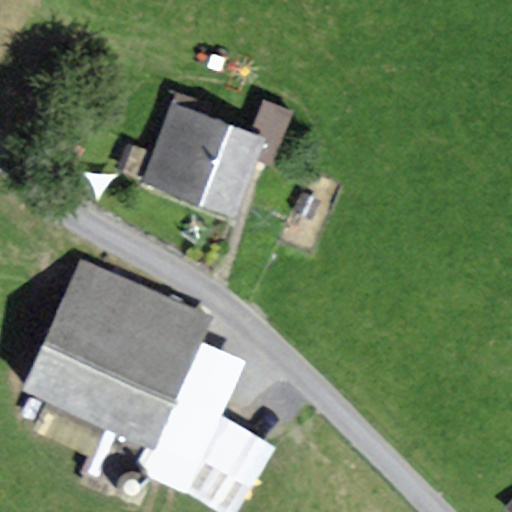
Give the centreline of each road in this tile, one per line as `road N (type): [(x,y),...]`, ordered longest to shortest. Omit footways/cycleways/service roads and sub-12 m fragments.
road 1 (unclassified): [(0,148),(83,221),(246,323),(434,511)]
road 2 (track): [(271,511),(289,485),(302,371)]
